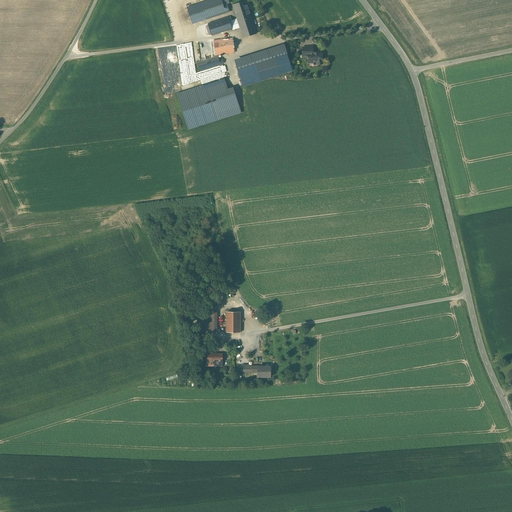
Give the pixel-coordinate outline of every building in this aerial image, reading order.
[(229,4),(227,0),(208,0),(187,7),(192,23),(229,11),(227,4),(229,4)] [(233,5),(237,19),(240,28),(243,38),(257,34),(248,6),(249,5),(247,0),(233,5)] [(233,30),(240,28),(237,19),(230,21),(229,17),(208,24),(212,35),(232,28),(233,30)] [(234,53),(232,38),(214,40),(216,55),(234,53)] [(291,70),(283,46),(235,60),(242,84),(291,70)] [(313,53),(303,54),(304,56),(308,56),(308,63),(317,62),(317,64),(323,64),(322,52),(313,53)] [(219,60),(218,56),(197,63),(200,71),(224,63),(223,59),(219,60)] [(224,79),(177,94),(188,126),(238,110),(231,88),(227,89),(224,79)] [(217,331),(217,312),(209,312),(208,331),(217,331)] [(240,332),(240,312),(226,312),(226,332),(240,332)] [(221,366),(221,355),(207,354),(207,365),(221,366)] [(258,366),(249,366),(249,372),(258,372),(258,377),(271,377),(271,366),(265,366),(265,367),(258,367),(258,366)]
